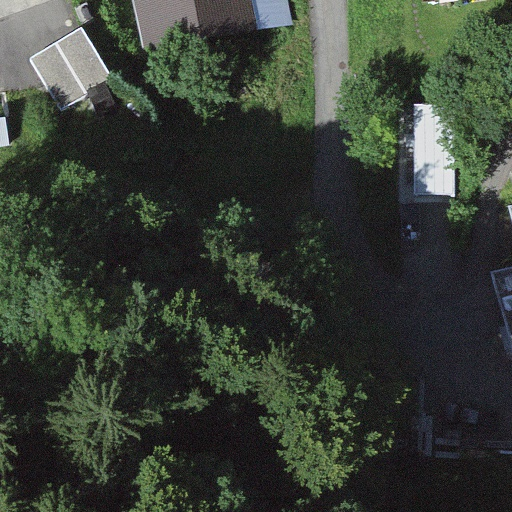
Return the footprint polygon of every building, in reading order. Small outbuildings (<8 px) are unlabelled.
[(283,0),(132,0),(145,65),(291,37),(283,0)] [(511,0),(444,0),(446,14),(511,5),(511,0)] [(57,99),(113,76),(93,29),(37,52),(57,99)] [(456,143),(397,144),(398,204),(458,202),(456,143)] [(511,205),(509,206),(511,217),(511,267),(491,274),(511,351),(511,205)]
